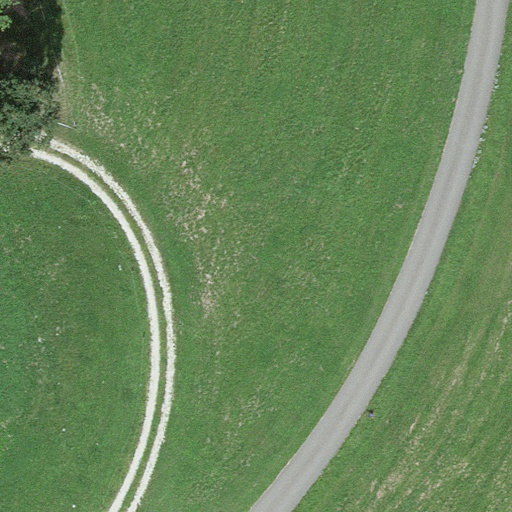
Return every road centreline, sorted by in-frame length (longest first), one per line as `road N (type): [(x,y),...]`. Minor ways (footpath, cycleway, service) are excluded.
road 1 (unclassified): [(270,511),(386,319),(441,198),(480,0)]
road 2 (track): [(124,511),(141,484),(160,339),(143,234),(41,146),(0,143)]
